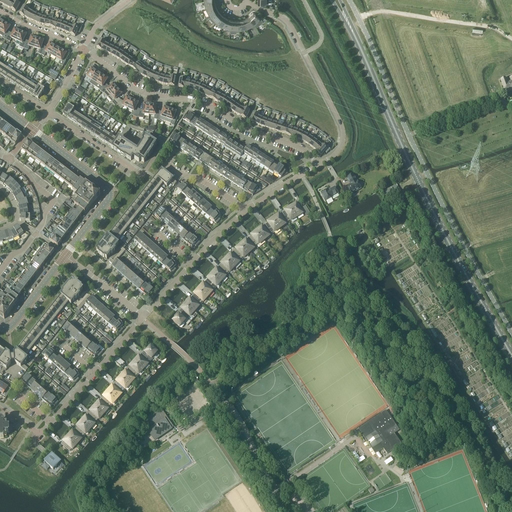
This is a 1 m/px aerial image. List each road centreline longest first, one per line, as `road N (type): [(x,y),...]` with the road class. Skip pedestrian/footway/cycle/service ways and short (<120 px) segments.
road 1 (unknown): [(104,511),(90,483),(180,379),(267,339),(323,293),(350,286),(414,332),(450,384),(461,423),(511,482)]
road 2 (unclassified): [(511,511),(436,391),(394,378),(364,320),(344,306),(327,303),(210,385)]
road 3 (residential): [(319,164),(198,102),(144,94),(82,50)]
road 4 (residential): [(319,164),(342,144),(341,126),(285,19),(245,2)]
road 5 (secondary): [(511,355),(417,178)]
road 6 (unclassified): [(427,174),(349,0)]
road 7 (unclassified): [(511,333),(427,174)]
road 8 (tertiary): [(34,131),(110,194),(66,256)]
road 9 (track): [(359,18),(391,12),(511,28)]
road 10 (residential): [(164,141),(140,174),(47,111)]
road 11 (secondary): [(417,178),(358,42)]
road 12 (unclassified): [(286,511),(210,385)]
road 13 (residential): [(96,373),(39,431),(0,407)]
